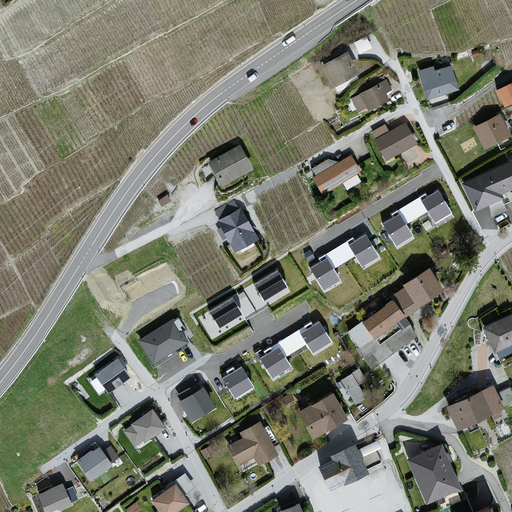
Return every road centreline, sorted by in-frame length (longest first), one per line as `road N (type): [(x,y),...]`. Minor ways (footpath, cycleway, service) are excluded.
road 1 (tertiary): [(0,382),(158,153),(221,94),(357,0)]
road 2 (residential): [(379,415),(404,392),(494,248)]
road 3 (residential): [(414,106),(239,200)]
road 4 (residential): [(375,418),(233,511)]
road 5 (residential): [(301,309),(153,391)]
road 6 (residential): [(507,511),(491,480),(452,441),(379,415)]
road 7 (residential): [(315,246),(443,167)]
road 8 (residential): [(153,391),(222,511)]
road 9 (residential): [(153,391),(43,468)]
